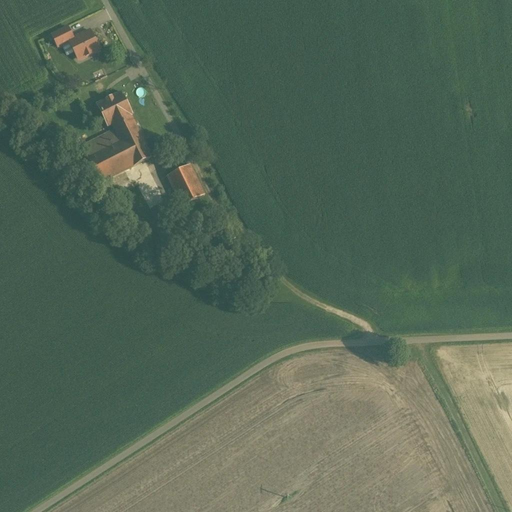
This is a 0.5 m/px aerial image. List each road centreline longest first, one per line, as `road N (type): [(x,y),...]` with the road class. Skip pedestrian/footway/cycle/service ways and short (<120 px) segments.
road 1 (unclassified): [(511,335),(299,347),(44,511)]
road 2 (track): [(165,117),(213,202),(271,274),(374,340)]
road 3 (unclassified): [(100,0),(165,117)]
